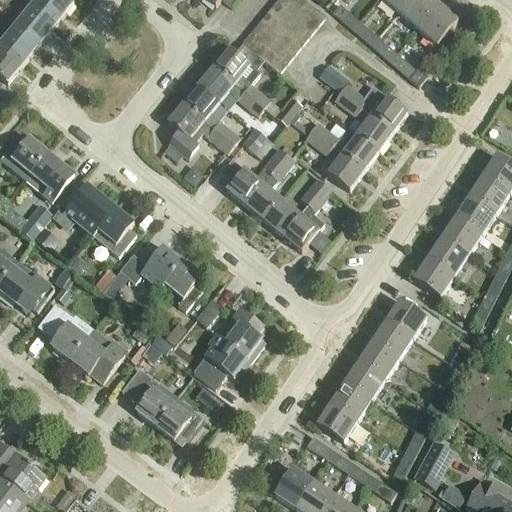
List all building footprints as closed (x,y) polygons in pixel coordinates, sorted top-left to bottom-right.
[(30,0),(27,4),(58,30),(74,9),(62,0),(41,0),(41,1),(38,0),(30,0)] [(201,0),(215,12),(221,4),(231,12),(240,0),(201,0)] [(281,0),(281,1),(299,16),(306,8),(296,0),(281,0)] [(380,0),(379,2),(398,19),(413,0),(380,0)] [(426,0),(413,0),(398,19),(417,35),(438,10),(426,0)] [(292,26),(299,16),(281,1),(273,10),(292,26)] [(58,30),(27,4),(20,12),(27,18),(18,30),(41,49),(58,30)] [(306,8),(299,16),(318,31),(325,23),(306,8)] [(265,20),(284,35),(292,26),(273,10),(265,20)] [(331,19),(350,35),(358,26),(338,10),(331,19)] [(458,27),(438,10),(417,35),(436,52),(458,27)] [(299,16),(292,26),(310,41),(318,31),(299,16)] [(258,29),(277,44),(284,35),(265,20),(258,29)] [(292,26),(284,35),(302,50),(310,41),(292,26)] [(377,43),(358,26),(350,35),(370,52),(377,43)] [(250,38),(269,54),(277,44),(258,29),(250,38)] [(25,69),(41,49),(18,30),(1,50),(25,69)] [(284,35),(277,44),(295,59),(302,50),(284,35)] [(452,37),(444,47),(457,58),(465,48),(452,37)] [(260,64),(269,54),(250,38),(241,49),(260,64)] [(396,59),(377,43),(370,52),(389,68),(396,59)] [(277,44),(269,54),(287,69),(295,59),(277,44)] [(1,50),(0,51),(0,83),(8,90),(25,69),(1,50)] [(259,98),(250,90),(259,80),(250,72),(251,72),(229,53),(213,73),(235,91),(243,98),(237,105),(247,114),(259,98)] [(287,69),(269,54),(260,64),(278,79),(287,69)] [(389,68),(408,84),(416,76),(396,59),(389,68)] [(339,99),(349,85),(328,69),(318,82),(339,99)] [(213,73),(199,91),(220,109),(235,91),(213,73)] [(416,76),(408,84),(417,92),(427,81),(418,73),(416,76)] [(199,91),(183,110),(204,127),(220,109),(199,91)] [(347,91),(340,99),(360,114),(370,121),(393,139),(408,119),(385,102),(376,113),(347,91)] [(259,98),(247,114),(257,123),(264,115),(270,108),(259,98)] [(360,114),(340,99),(334,107),(354,121),(360,114)] [(291,106),(282,117),(276,125),(284,133),(300,114),(291,106)] [(276,125),(282,117),(270,108),(264,115),(276,125)] [(168,129),(179,138),(170,149),(189,165),(199,153),(195,149),(204,139),(216,150),(228,136),(219,128),(213,135),(204,127),(183,110),(168,129)] [(355,140),(378,158),(393,139),(370,121),(355,140)] [(297,126),(293,131),(308,142),(312,138),(297,126)] [(316,153),(328,137),(318,129),(312,138),(308,142),(306,145),(316,153)] [(254,134),(242,150),(254,160),(266,144),(254,134)] [(239,146),(228,136),(216,150),(227,159),(239,146)] [(332,153),(341,160),(363,177),(378,158),(355,140),(350,136),(342,147),(339,145),(332,153)] [(328,137),(316,153),(326,161),(332,153),(339,145),(328,137)] [(13,167),(31,182),(49,160),(31,145),(26,151),(18,145),(0,166),(8,173),(13,167)] [(270,164),(286,177),(294,167),(278,155),(270,164)] [(49,160),(31,182),(48,196),(44,202),(52,208),(69,186),(63,181),(68,175),(49,160)] [(363,177),(341,160),(326,179),(349,196),(363,177)] [(481,182),(508,201),(511,195),(511,172),(495,161),(481,182)] [(277,187),(286,177),(270,164),(262,175),(277,187)] [(245,212),(262,190),(243,174),(226,196),(245,212)] [(481,182),(467,203),(495,221),(508,201),(481,182)] [(307,195),(323,208),(333,198),(316,184),(307,195)] [(262,190),(245,212),(263,227),(281,205),(262,190)] [(316,218),(323,208),(307,195),(299,204),(316,218)] [(98,236),(116,214),(97,199),(92,205),(85,199),(67,221),(76,227),(93,241),(98,236)] [(467,203),(453,224),(481,242),(495,221),(467,203)] [(281,205),(263,227),(282,242),(300,220),(281,205)] [(53,221),(40,210),(19,235),(32,246),(53,221)] [(116,214),(98,236),(93,241),(109,254),(111,256),(119,262),(136,241),(130,236),(135,229),(116,214)] [(319,236),(300,220),(282,242),(301,257),(319,236)] [(453,224),(439,244),(467,263),(481,242),(453,224)] [(61,247),(44,234),(33,247),(50,261),(61,247)] [(439,244),(426,265),(453,283),(467,263),(439,244)] [(152,253),(141,267),(134,261),(120,277),(135,290),(142,282),(160,297),(165,291),(164,291),(183,268),(164,253),(159,259),(152,253)] [(0,291),(13,274),(4,267),(9,261),(0,254),(0,291)] [(511,261),(505,258),(494,280),(505,286),(511,271),(511,261)] [(439,304),(453,283),(426,265),(412,286),(439,304)] [(201,283),(183,268),(164,291),(165,291),(182,305),(178,311),(185,317),(203,295),(196,289),(201,283)] [(67,273),(55,288),(61,294),(74,278),(67,273)] [(20,305),(28,311),(37,318),(54,297),(45,289),(36,283),(32,288),(13,274),(0,291),(0,299),(15,311),(20,305)] [(94,290),(102,297),(116,281),(108,275),(94,290)] [(505,286),(494,280),(483,302),(494,308),(505,286)] [(61,294),(54,303),(63,310),(70,301),(61,294)] [(494,308),(483,302),(471,324),(482,330),(494,308)] [(212,304),(195,325),(207,334),(223,313),(212,304)] [(384,327),(412,346),(426,325),(398,306),(384,327)] [(70,367),(94,335),(76,322),(74,324),(55,310),(38,333),(56,347),(51,353),(70,367)] [(266,349),(262,346),(256,341),(261,334),(239,318),(233,326),(239,330),(226,347),(217,340),(216,341),(248,365),(251,368),(266,349)] [(178,327),(165,343),(173,350),(186,334),(178,327)] [(384,327),(371,348),(398,366),(412,346),(384,327)] [(132,341),(144,349),(151,338),(139,330),(132,341)] [(503,350),(508,339),(497,334),(492,344),(503,350)] [(94,335),(70,367),(89,382),(90,380),(103,390),(127,359),(113,348),(112,349),(94,335)] [(157,340),(150,349),(164,360),(171,352),(157,340)] [(212,354),(211,354),(194,378),(216,395),(227,380),(233,385),(248,365),(216,341),(208,352),(212,354)] [(461,347),(449,370),(459,375),(471,352),(461,347)] [(371,348),(357,369),(384,387),(398,366),(371,348)] [(142,351),(131,366),(135,369),(146,354),(142,351)] [(479,368),(487,373),(492,365),(484,361),(479,368)] [(357,369),(343,390),(370,408),(384,387),(357,369)] [(449,370),(437,393),(448,398),(459,375),(449,370)] [(155,433),(177,403),(139,375),(122,398),(140,412),(135,418),(155,433)] [(343,390),(329,410),(357,428),(370,408),(343,390)] [(437,393),(426,414),(437,420),(448,398),(437,393)] [(212,413),(217,405),(207,398),(202,405),(212,413)] [(177,403),(155,433),(174,447),(178,441),(186,447),(202,425),(194,418),(189,424),(173,411),(178,404),(177,403)] [(343,450),(357,428),(329,410),(315,431),(343,450)] [(426,414),(415,436),(425,442),(437,420),(426,414)] [(438,437),(449,443),(458,425),(447,419),(438,437)] [(415,436),(404,458),(414,464),(425,442),(415,436)] [(305,452),(327,467),(327,466),(334,456),(312,442),(305,452)] [(432,449),(413,484),(435,496),(453,460),(432,449)] [(0,450),(0,488),(27,509),(46,485),(0,450)] [(348,480),(354,470),(334,456),(327,466),(327,467),(348,480)] [(403,486),(414,464),(404,458),(392,481),(403,486)] [(368,494),(375,483),(354,470),(348,480),(369,494),(368,494)] [(290,511),(296,511),(313,488),(292,474),(274,501),(290,511)] [(368,494),(369,494),(390,508),(397,498),(375,483),(368,494)] [(483,487),(482,489),(479,488),(466,511),(511,511),(511,505),(499,499),(501,496),(483,487)] [(0,511),(24,511),(27,509),(0,488),(0,511)] [(313,488),(296,511),(326,511),(333,502),(313,488)] [(454,497),(449,507),(458,511),(460,511),(465,503),(454,497)] [(348,511),(333,502),(326,511),(348,511)]
